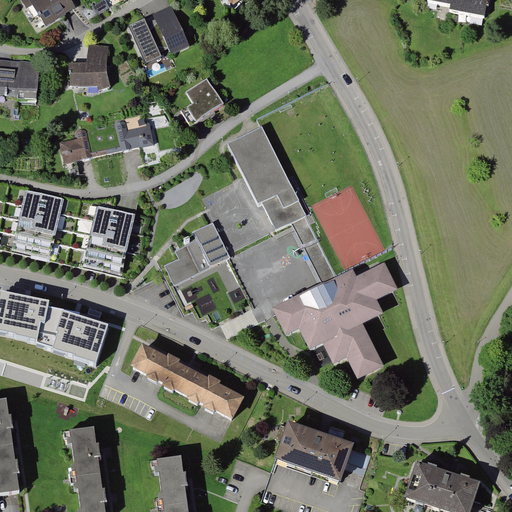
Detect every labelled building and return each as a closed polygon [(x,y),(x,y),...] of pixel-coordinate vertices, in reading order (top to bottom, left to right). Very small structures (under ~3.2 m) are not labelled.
[(75,10),(68,0),(23,0),(21,1),(28,11),(35,7),(47,27),(75,10)] [(251,0),(225,0),(232,11),(251,0)] [(427,0),(426,5),(450,10),(449,15),(485,23),(489,0),(427,0)] [(190,48),(172,9),(138,24),(150,51),(163,44),(169,57),(190,48)] [(112,93),(112,48),(88,48),(88,67),(71,66),(71,92),(112,93)] [(0,95),(38,97),(39,65),(0,63),(0,95)] [(151,121),(60,138),(66,167),(141,152),(147,169),(179,162),(174,137),(225,108),(209,80),(182,95),(189,106),(169,118),(166,103),(148,107),(151,121)] [(69,207),(27,198),(15,260),(57,269),(69,207)] [(137,217),(98,208),(84,269),(123,279),(137,217)] [(305,218),(291,224),(322,288),(336,281),(305,218)] [(231,261),(213,225),(193,235),(211,271),(231,261)] [(201,276),(187,248),(175,254),(179,262),(164,270),(174,290),(201,276)] [(322,288),(273,312),(287,341),(302,333),(312,353),(326,346),(336,368),(349,361),(359,382),(384,370),(363,327),(385,317),(379,303),(397,294),(385,269),(358,282),(354,273),(336,281),(322,288)] [(49,306),(0,295),(0,335),(37,344),(52,353),(96,368),(107,329),(48,312),(49,306)] [(249,401),(145,349),(132,374),(236,427),(249,401)] [(10,405),(0,406),(0,498),(23,495),(10,405)] [(351,447),(290,426),(277,464),(339,485),(351,447)] [(108,511),(96,433),(70,437),(81,511),(108,511)] [(188,511),(182,459),(154,462),(159,511),(188,511)] [(475,511),(483,486),(418,466),(407,505),(428,511),(475,511)]
